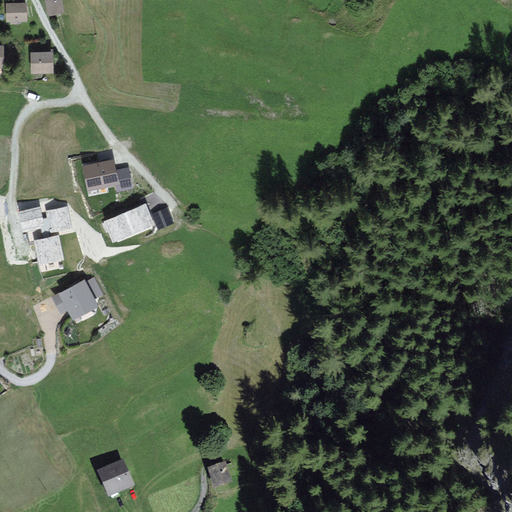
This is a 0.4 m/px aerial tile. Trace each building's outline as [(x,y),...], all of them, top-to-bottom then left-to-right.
[(59,0),(46,0),(48,14),(61,12),(59,0)] [(25,4),(8,4),(8,20),(25,20),(25,4)] [(51,53),(33,53),(33,71),(52,71),(51,53)] [(114,172),(112,161),(103,163),(85,166),(89,187),(116,182),(118,189),(130,187),(127,169),(114,172)] [(158,228),(175,222),(169,206),(153,211),(158,228)] [(151,225),(144,207),(125,214),(106,222),(114,240),(151,225)] [(70,227),(66,209),(48,213),(49,219),(45,219),(43,220),(40,208),(19,212),(24,231),(42,227),(44,239),(36,241),(41,262),(61,258),(57,236),(49,238),(47,227),(53,226),(54,230),(70,227)] [(85,281),(54,298),(62,311),(69,307),(75,318),(96,306),(93,299),(101,295),(93,280),(86,283),(85,281)] [(121,463),(100,472),(111,497),(119,493),(132,488),(121,463)] [(227,470),(225,465),(209,471),(215,488),(231,483),(227,470)]
